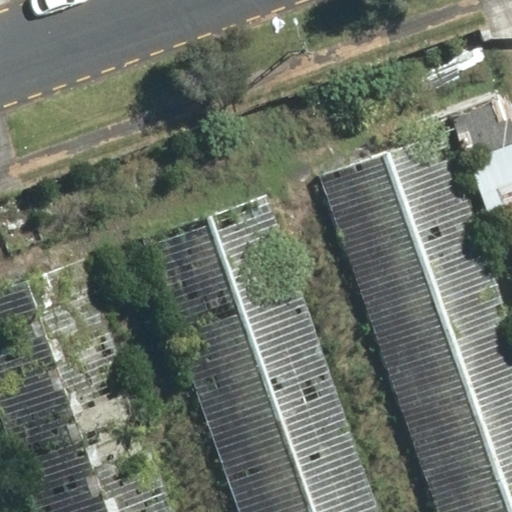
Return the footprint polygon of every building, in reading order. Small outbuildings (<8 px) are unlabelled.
[(511,511),(511,330),(440,132),(279,190),(292,227),(327,215),(434,511),(511,511)] [(511,263),(511,144),(510,144),(456,163),(475,218),(494,211),(511,263)] [(27,194),(44,241),(119,215),(102,169),(27,194)] [(369,511),(257,201),(130,247),(226,511),(369,511)] [(168,511),(80,263),(0,290),(0,453),(21,511),(168,511)]
